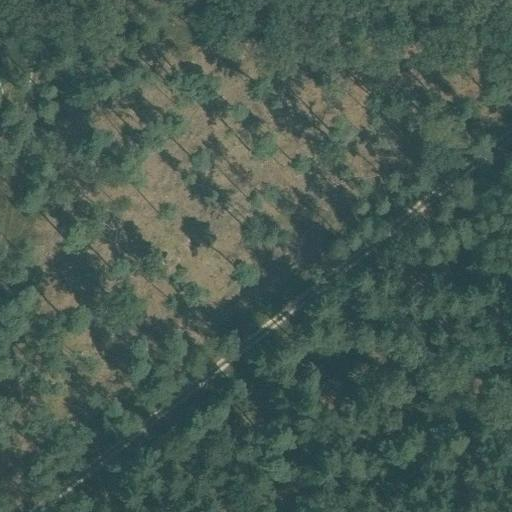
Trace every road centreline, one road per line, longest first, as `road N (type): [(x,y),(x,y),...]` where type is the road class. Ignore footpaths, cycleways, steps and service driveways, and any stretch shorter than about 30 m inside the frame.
road 1 (track): [(83,511),(511,130)]
road 2 (track): [(511,16),(110,0)]
road 3 (track): [(0,259),(47,0)]
